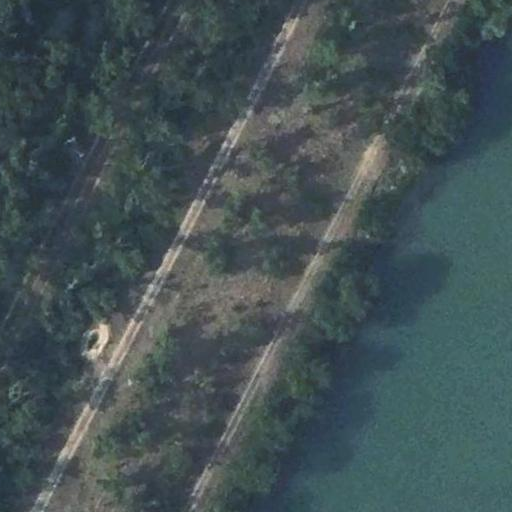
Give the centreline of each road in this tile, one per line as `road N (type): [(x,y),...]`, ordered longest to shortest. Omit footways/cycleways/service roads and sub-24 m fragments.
road 1 (track): [(298,0),(34,511)]
road 2 (track): [(0,367),(188,0)]
